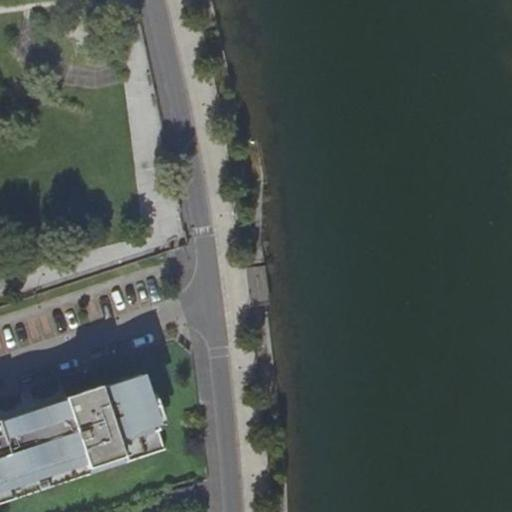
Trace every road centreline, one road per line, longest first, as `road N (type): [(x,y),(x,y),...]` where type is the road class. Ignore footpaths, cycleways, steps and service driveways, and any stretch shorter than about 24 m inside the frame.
road 1 (residential): [(153,0),(201,206),(213,302)]
road 2 (residential): [(0,371),(213,302)]
road 3 (residential): [(213,302),(232,511)]
